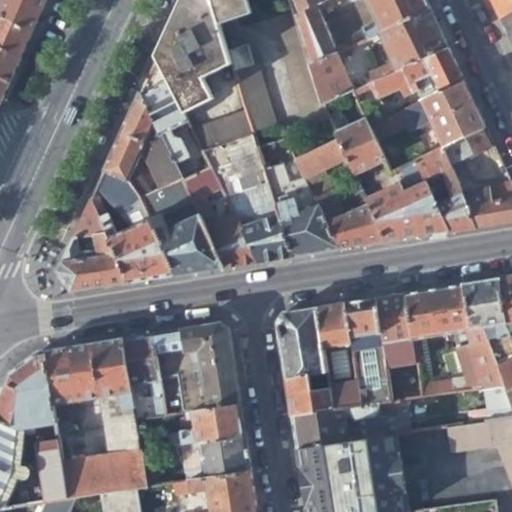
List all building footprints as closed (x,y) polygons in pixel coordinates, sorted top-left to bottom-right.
[(1,0),(0,2),(8,18),(33,30),(44,5),(46,0),(1,0)] [(162,52),(154,56),(153,59),(164,81),(176,105),(207,90),(198,70),(226,56),(224,49),(215,23),(208,0),(187,0),(178,4),(185,16),(170,22),(176,32),(170,35),(163,37),(169,49),(162,52)] [(208,0),(215,23),(245,13),(240,0),(208,0)] [(286,0),(290,11),(292,16),(326,0),(286,0)] [(356,36),(357,38),(360,43),(376,36),(381,34),(427,12),(421,0),(326,0),(292,16),(309,67),(333,55),(331,50),(318,14),(322,12),(324,16),(330,14),(328,9),(333,7),(335,11),(360,0),(363,0),(375,23),(361,30),(362,34),(356,36)] [(511,0),(487,0),(498,22),(511,15),(511,0)] [(0,49),(20,58),(29,39),(33,30),(8,18),(0,2),(0,49)] [(325,115),(322,105),(309,67),(292,16),(290,11),(268,18),(300,124),(325,115)] [(361,76),(363,79),(365,85),(367,84),(383,76),(393,72),(417,61),(444,48),(435,27),(427,12),(381,34),(376,36),(388,63),(361,76)] [(511,15),(498,22),(510,49),(511,52),(511,15)] [(357,38),(331,50),(333,55),(345,50),(360,43),(357,38)] [(242,44),(224,49),(226,56),(230,69),(249,63),(242,44)] [(425,77),(433,96),(461,83),(451,62),(444,48),(417,61),(393,72),(383,76),(388,86),(390,92),(408,84),(410,89),(413,87),(417,86),(414,82),(425,77)] [(0,102),(11,79),(20,58),(0,49),(0,102)] [(347,57),(345,50),(333,55),(309,67),(322,105),(351,91),(348,86),(337,62),(347,57)] [(269,123),(249,63),(230,69),(237,90),(244,111),(250,130),(269,123)] [(371,93),(388,86),(383,76),(367,84),(371,93)] [(413,87),(421,102),(422,102),(433,96),(425,77),(414,82),(417,86),(413,87)] [(363,79),(348,86),(351,91),(365,85),(363,79)] [(185,122),(176,105),(164,81),(155,86),(136,96),(179,181),(193,175),(176,142),(169,139),(166,132),(185,122)] [(431,123),(443,148),(482,129),(471,105),(461,83),(433,96),(422,102),(421,102),(410,108),(384,120),(368,128),(373,141),(404,127),(407,134),(431,123)] [(145,163),(155,184),(159,191),(179,181),(136,96),(119,134),(101,173),(125,184),(144,144),(151,148),(145,163)] [(360,112),(364,120),(368,128),(384,120),(377,105),(360,112)] [(189,131),(205,164),(255,147),(250,130),(244,111),(189,131)] [(330,124),(335,137),(346,160),(352,174),(383,161),(373,141),(368,128),(364,120),(347,128),(342,118),(330,124)] [(448,166),(491,147),(482,129),(443,148),(440,149),(448,166)] [(312,176),(346,160),(335,137),(296,155),(292,158),(293,159),(336,251),(356,248),(384,243),(365,201),(360,190),(352,195),(358,208),(342,215),(326,181),(316,186),(312,176)] [(274,143),(257,151),(291,258),(314,255),(336,251),(293,159),(282,163),(274,143)] [(227,208),(254,264),(278,260),(291,258),(257,151),(255,147),(205,164),(207,168),(227,208)] [(426,186),(433,183),(430,178),(435,176),(447,201),(435,207),(447,233),(462,231),(474,229),(459,195),(448,166),(440,149),(414,161),(425,184),(426,186)] [(408,183),(400,187),(404,194),(425,184),(414,161),(401,168),(408,183)] [(108,221),(100,225),(107,241),(128,285),(152,281),(174,277),(142,212),(140,207),(137,201),(133,196),(125,184),(101,173),(97,182),(93,191),(113,211),(131,230),(116,236),(108,221)] [(435,189),(428,191),(435,207),(447,201),(435,176),(430,178),(433,183),(435,189)] [(358,187),(354,177),(344,181),(348,191),(358,187)] [(149,195),(159,191),(155,184),(146,188),(149,195)] [(399,186),(365,201),(384,243),(410,239),(447,233),(435,207),(428,191),(426,186),(425,184),(404,194),(400,187),(399,186)] [(487,191),(459,195),(474,229),(511,222),(511,192),(509,186),(494,188),(487,189),(487,191)] [(108,221),(93,191),(88,200),(100,225),(108,221)] [(198,198),(204,210),(211,224),(202,228),(223,269),(243,266),(254,264),(227,208),(222,211),(211,191),(198,198)] [(142,192),(133,196),(137,201),(145,198),(142,192)] [(146,197),(145,198),(137,201),(140,207),(149,203),(146,197)] [(128,285),(107,241),(100,225),(88,200),(65,251),(55,273),(70,294),(104,288),(128,285)] [(153,209),(142,212),(174,277),(196,273),(223,269),(202,228),(197,218),(167,232),(160,218),(158,219),(153,209)] [(195,215),(197,218),(202,228),(211,224),(204,210),(195,215)] [(511,277),(509,278),(496,280),(504,327),(511,353),(511,277)] [(500,351),(488,355),(495,371),(511,361),(511,353),(504,327),(496,280),(480,282),(462,286),(470,331),(478,330),(479,331),(494,329),(497,344),(500,351)] [(461,335),(479,386),(481,390),(502,388),(495,371),(488,355),(479,331),(478,330),(470,331),(462,286),(435,290),(404,295),(411,340),(411,342),(461,335)] [(387,344),(411,340),(404,295),(395,296),(373,300),(386,379),(398,378),(393,348),(387,344)] [(386,379),(373,300),(361,302),(343,305),(360,406),(390,402),(386,379)] [(360,406),(343,305),(332,307),(314,310),(325,373),(328,390),(331,410),(360,406)] [(308,376),(325,373),(314,310),(305,311),(281,315),(275,324),(289,416),(331,410),(328,390),(310,393),(308,376)] [(182,331),(179,332),(193,411),(239,404),(232,362),(228,331),(218,324),(182,330),(182,331)] [(182,413),(188,412),(193,411),(179,332),(165,334),(151,336),(158,377),(176,375),(182,413)] [(162,397),(158,377),(151,336),(138,338),(121,340),(129,386),(148,383),(152,399),(162,397)] [(133,411),(129,386),(121,340),(110,342),(82,346),(60,350),(44,352),(52,403),(56,425),(68,500),(73,499),(98,496),(132,491),(147,489),(140,451),(83,460),(79,432),(68,433),(66,423),(72,423),(70,407),(63,403),(99,397),(106,443),(138,439),(134,417),(111,419),(111,414),(117,414),(114,399),(120,398),(123,413),(133,411)] [(44,352),(37,353),(10,373),(2,390),(0,393),(0,510),(24,507),(45,504),(68,500),(56,425),(52,403),(44,352)] [(511,361),(495,371),(502,388),(503,392),(511,387),(511,361)] [(401,401),(398,378),(386,379),(390,402),(396,402),(401,401)] [(421,398),(471,392),(470,386),(469,381),(419,387),(421,398)] [(511,387),(503,392),(511,413),(511,387)] [(398,414),(396,402),(390,402),(360,406),(331,410),(289,416),(291,428),(294,448),(347,441),(344,422),(398,414)] [(169,449),(181,446),(198,444),(244,437),(241,418),(239,404),(193,411),(188,412),(189,421),(195,421),(197,432),(168,436),(169,449)] [(495,446),(511,488),(511,418),(446,427),(450,452),(495,446)] [(409,511),(398,434),(347,441),(294,448),(295,456),(303,511),(316,511),(312,509),(305,464),(394,453),(400,495),(394,506),(395,511),(409,511)] [(202,472),(186,475),(187,483),(250,474),(247,454),(244,437),(198,444),(202,472)] [(181,446),(186,475),(202,472),(198,444),(181,446)] [(316,511),(395,511),(394,506),(400,495),(394,453),(305,464),(312,509),(316,511)] [(255,511),(253,491),(250,474),(187,483),(172,485),(174,496),(207,491),(210,511),(255,511)] [(135,511),(132,491),(98,496),(100,510),(100,511),(135,511)] [(67,511),(73,499),(68,500),(45,504),(40,511),(67,511)]
